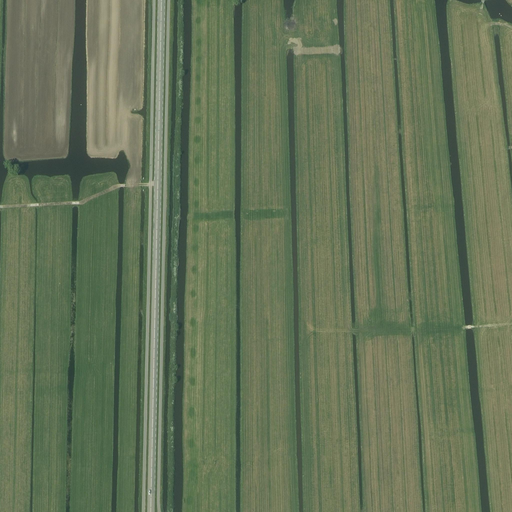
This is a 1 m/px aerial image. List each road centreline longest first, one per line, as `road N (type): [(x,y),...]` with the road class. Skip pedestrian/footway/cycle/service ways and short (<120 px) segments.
road 1 (tertiary): [(150,511),(161,0)]
road 2 (track): [(346,331),(511,324)]
road 3 (track): [(0,206),(81,202),(117,185),(157,185)]
